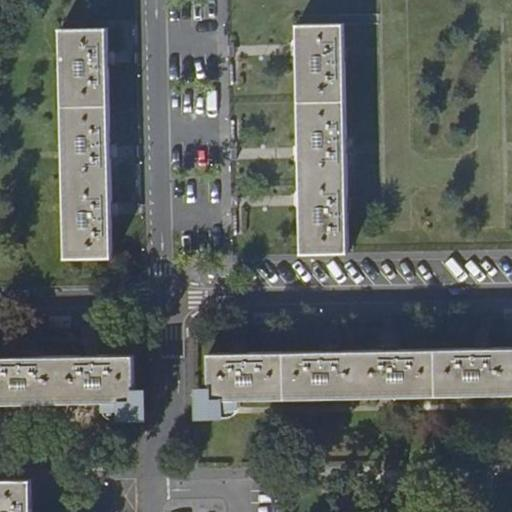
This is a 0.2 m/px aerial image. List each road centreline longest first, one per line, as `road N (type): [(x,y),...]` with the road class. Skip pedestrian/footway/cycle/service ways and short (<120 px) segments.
road 1 (residential): [(164,298),(511,292)]
road 2 (residential): [(164,298),(156,0)]
road 3 (residential): [(151,511),(153,458),(171,410),(164,298)]
